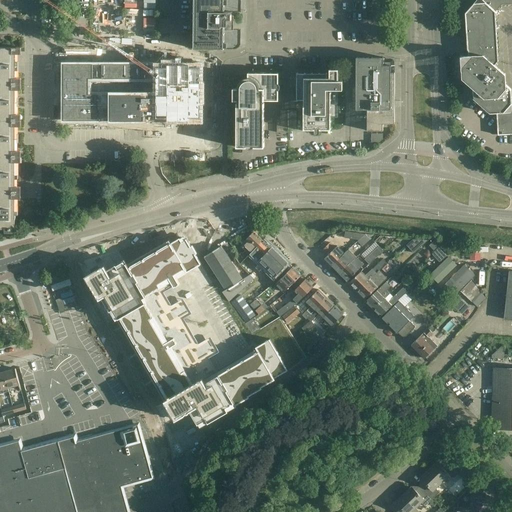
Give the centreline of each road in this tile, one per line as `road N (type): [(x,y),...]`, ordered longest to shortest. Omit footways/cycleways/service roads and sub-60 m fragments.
road 1 (residential): [(447,412),(284,236),(273,188)]
road 2 (unknown): [(172,488),(247,405),(360,316)]
road 3 (unclassified): [(251,0),(251,46),(413,48)]
road 4 (secondary): [(18,258),(172,216)]
road 5 (secondary): [(273,188),(420,204)]
road 6 (secondary): [(409,170),(309,172),(273,188)]
road 7 (tertiary): [(435,173),(427,47)]
road 8 (tertiary): [(413,48),(409,170)]
